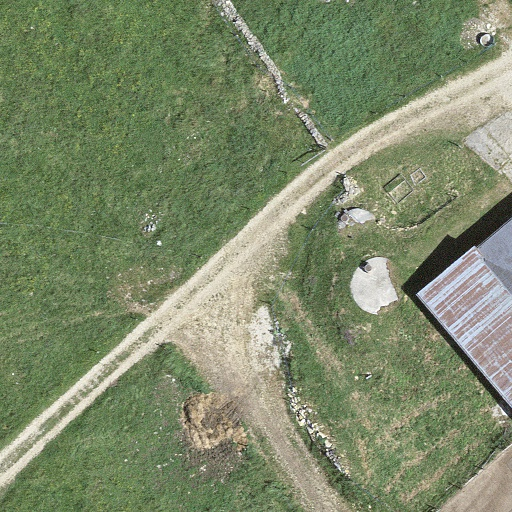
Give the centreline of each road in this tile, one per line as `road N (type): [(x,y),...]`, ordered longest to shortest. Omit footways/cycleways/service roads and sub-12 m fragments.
road 1 (track): [(511,83),(400,130),(340,166),(248,250),(269,402),(286,463),(320,511)]
road 2 (track): [(248,250),(0,470)]
